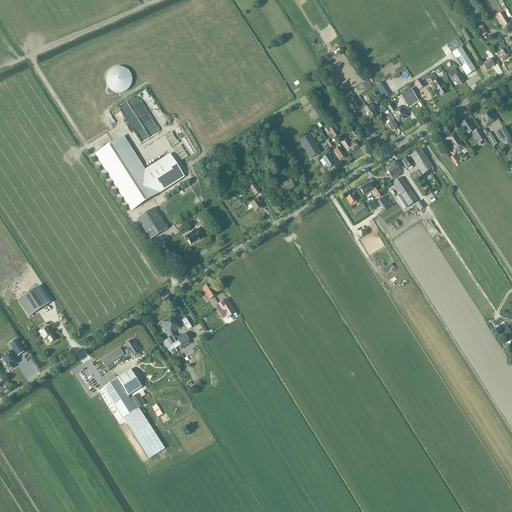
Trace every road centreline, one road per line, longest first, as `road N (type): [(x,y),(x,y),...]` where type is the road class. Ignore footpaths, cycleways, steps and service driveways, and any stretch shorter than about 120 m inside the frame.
road 1 (unclassified): [(0,401),(511,72)]
road 2 (track): [(511,272),(418,133)]
